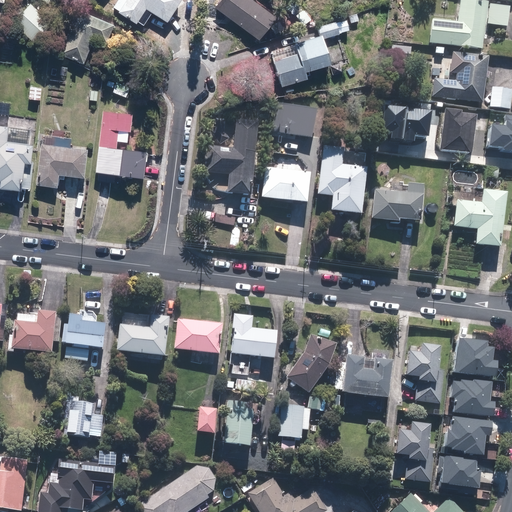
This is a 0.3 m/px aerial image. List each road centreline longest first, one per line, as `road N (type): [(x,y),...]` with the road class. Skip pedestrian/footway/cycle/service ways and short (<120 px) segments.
road 1 (residential): [(511,312),(162,267)]
road 2 (residential): [(185,79),(162,267)]
road 3 (residential): [(162,267),(0,247)]
